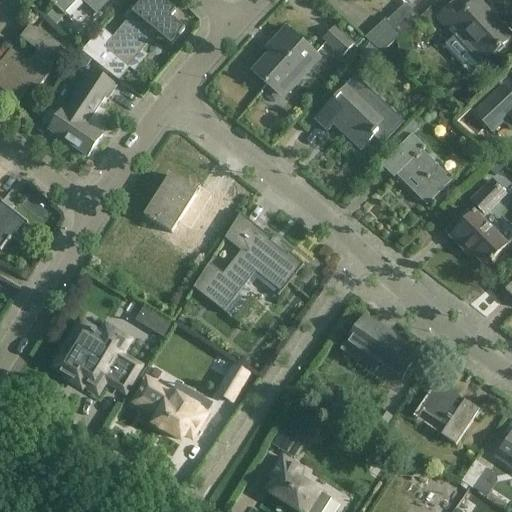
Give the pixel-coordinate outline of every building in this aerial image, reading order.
[(65,14),(67,12),(78,0),(81,0),(98,15),(111,0),(50,0),(49,2),(56,8),(47,18),(56,27),(66,16),(65,14)] [(170,20),(175,13),(159,0),(145,0),(113,40),(102,30),(82,54),(118,82),(129,69),(134,73),(147,57),(142,53),(157,35),(172,47),(184,32),(170,20)] [(457,2),(442,16),(437,20),(455,39),(461,34),(486,62),(511,38),(511,37),(508,40),(497,29),(501,26),(478,1),(466,12),(457,2)] [(387,19),(366,38),(382,55),(400,39),(396,35),(416,18),(405,6),(389,21),(387,19)] [(17,103),(18,104),(29,90),(35,94),(68,53),(53,41),(51,44),(30,27),(21,39),(38,53),(25,69),(19,64),(22,60),(11,51),(0,65),(0,87),(18,102),(17,103)] [(268,86),(279,97),(297,77),(301,80),(320,60),(286,29),(285,30),(286,31),(275,43),(274,42),(273,43),(280,50),(276,55),(273,52),(253,74),(267,87),(268,86)] [(323,41),(343,59),(354,47),(334,29),(323,41)] [(50,133),(75,149),(87,158),(102,137),(86,126),(105,98),(108,100),(116,89),(92,72),(83,85),(86,87),(67,114),(64,112),(50,133)] [(330,107),(316,121),(328,133),(334,126),(335,128),(340,132),(361,152),(374,139),(383,147),(405,124),(403,123),(399,124),(355,82),(356,78),(355,77),(344,89),(345,90),(330,107)] [(511,97),(503,88),(474,115),(492,134),(509,117),(511,120),(511,97)] [(413,136),(396,154),(382,168),(394,180),(403,172),(435,205),(436,204),(432,200),(451,181),(427,157),(431,154),(413,136)] [(179,223),(204,238),(225,204),(198,187),(194,193),(170,177),(144,218),(151,222),(150,223),(155,226),(155,225),(171,235),(179,223)] [(491,184),(486,188),(472,202),(479,210),(451,237),(463,249),(465,246),(486,267),(490,263),(492,265),(508,249),(481,222),(505,198),(491,184)] [(0,248),(2,250),(0,252),(1,253),(8,243),(10,244),(13,241),(11,240),(24,222),(27,225),(28,224),(0,202),(0,248)] [(209,265),(194,290),(228,317),(229,316),(225,313),(256,274),(281,294),(278,298),(279,299),(304,266),(290,255),(288,257),(271,244),(273,242),(240,216),(225,240),(242,253),(224,277),(209,265)] [(342,352),(359,363),(397,389),(420,355),(392,336),(391,338),(363,319),(362,320),(363,321),(342,352)] [(70,376),(98,392),(104,381),(125,394),(141,368),(120,356),(127,343),(107,331),(102,338),(97,335),(97,334),(94,332),(93,333),(81,325),(53,370),(68,379),(69,378),(69,377),(70,376)] [(218,396),(232,404),(248,376),(235,368),(218,396)] [(193,436),(194,436),(212,406),(194,395),(190,393),(185,402),(172,394),(171,396),(147,382),(141,392),(139,395),(134,404),(158,418),(157,421),(154,426),(182,442),(183,439),(187,432),(188,433),(189,432),(193,435),(193,436)] [(437,383),(413,418),(415,420),(422,410),(448,427),(441,437),(456,447),(469,429),(480,412),(437,383)] [(299,431),(306,419),(307,418),(295,411),(273,447),(294,461),(309,437),(299,431)] [(365,435),(375,442),(391,419),(381,411),(365,435)] [(511,435),(505,447),(496,460),(511,470),(511,435)] [(302,471),(300,470),(283,459),(275,472),(279,475),(267,493),(272,496),(271,500),(278,504),(281,502),(296,511),(324,511),(331,501),(298,480),(302,471)] [(462,483),(472,490),(486,470),(476,463),(462,483)]
